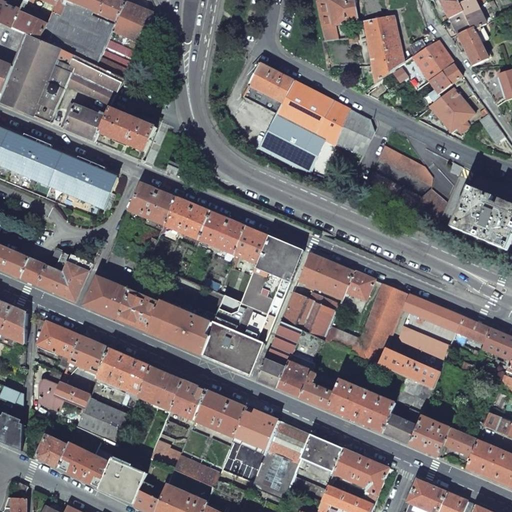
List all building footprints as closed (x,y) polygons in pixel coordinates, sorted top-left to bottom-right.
[(0,0),(0,22),(14,29),(20,16),(22,11),(0,0)] [(58,0),(36,0),(55,8),(58,0)] [(126,2),(120,0),(58,0),(55,8),(47,28),(40,41),(60,50),(63,51),(79,59),(97,67),(126,2)] [(316,0),(326,42),(338,41),(335,27),(330,1),(332,1),(331,0),(316,0)] [(330,1),(335,27),(359,22),(355,0),(336,0),(332,1),(330,1)] [(450,19),(464,12),(466,16),(480,10),(474,0),(444,0),(443,1),(441,2),(446,10),(450,19)] [(124,81),(155,14),(126,2),(97,67),(124,81)] [(495,5),(486,10),(489,18),(490,17),(493,22),(498,19),(493,10),(497,8),(495,5)] [(464,12),(450,19),(458,36),(474,28),(475,30),(483,27),(487,25),(480,10),(466,16),(464,12)] [(47,28),(20,16),(14,29),(27,35),(40,41),(47,28)] [(365,24),(372,63),(387,60),(390,75),(404,64),(395,18),(365,24)] [(474,28),(458,36),(466,52),(473,67),(489,60),(489,59),(492,58),(489,53),(487,54),(481,43),(488,40),(483,27),(475,30),(474,28)] [(40,41),(27,35),(14,68),(2,94),(0,100),(0,102),(34,117),(38,110),(58,63),(55,61),(60,50),(40,41)] [(411,48),(414,58),(428,49),(422,41),(411,48)] [(455,66),(439,42),(428,49),(414,58),(430,80),(431,81),(455,66)] [(58,63),(38,110),(54,117),(68,85),(73,74),(75,70),(69,67),(71,62),(62,58),(60,63),(58,63)] [(97,67),(79,59),(75,70),(73,74),(68,85),(112,107),(124,81),(97,67)] [(374,74),(376,85),(390,75),(387,60),(372,63),(374,74)] [(0,93),(2,94),(14,68),(0,61),(0,93)] [(296,82),(262,64),(250,88),(283,104),(284,105),(296,82)] [(463,78),(455,66),(431,81),(439,94),(463,78)] [(402,69),(395,75),(399,81),(406,76),(402,69)] [(511,72),(499,76),(500,78),(506,97),(507,102),(511,100),(511,72)] [(506,97),(500,78),(491,80),(481,82),(496,102),(506,97)] [(417,90),(424,86),(431,81),(430,80),(423,84),(422,83),(415,88),(417,90)] [(465,80),(454,89),(457,94),(469,85),(465,80)] [(336,145),(351,111),(296,82),(284,105),(283,104),(278,114),(260,150),(296,169),(324,178),(337,146),(336,145)] [(250,88),(244,97),(278,114),(283,104),(250,88)] [(475,116),(454,89),(430,108),(452,134),(458,129),(461,134),(470,128),(466,123),(475,116)] [(414,98),(399,111),(413,118),(424,109),(414,98)] [(480,113),(484,120),(489,116),(477,98),(474,100),(481,112),(480,113)] [(101,116),(75,106),(65,130),(91,141),(96,143),(100,134),(108,116),(101,114),(101,116)] [(127,145),(147,153),(151,143),(155,134),(157,130),(111,110),(108,116),(100,134),(127,145)] [(371,121),(351,111),(336,145),(337,146),(364,157),(375,132),(371,121)] [(505,139),(489,116),(484,120),(481,121),(490,133),(498,145),(505,139)] [(0,158),(11,133),(0,128),(0,158)] [(24,139),(11,133),(0,158),(0,179),(46,198),(64,155),(51,150),(53,146),(39,140),(26,135),(24,139)] [(425,169),(392,150),(385,147),(379,159),(432,188),(433,189),(434,179),(425,169)] [(78,161),(64,155),(46,198),(101,221),(106,209),(110,210),(116,196),(112,194),(119,178),(105,173),(107,169),(93,163),(80,157),(78,161)] [(172,163),(168,173),(178,177),(183,167),(172,163)] [(451,172),(460,175),(463,168),(454,163),(451,172)] [(460,175),(448,204),(440,224),(439,225),(452,229),(469,187),(474,174),(463,168),(460,175)] [(368,185),(396,201),(403,189),(373,173),(368,185)] [(160,191),(143,183),(130,212),(165,227),(177,198),(160,191)] [(494,197),(469,187),(452,229),(507,252),(511,241),(511,204),(500,200),(498,205),(491,203),(494,197)] [(422,200),(416,197),(405,190),(398,202),(439,225),(440,224),(448,204),(433,190),(432,190),(422,200)] [(195,205),(177,198),(165,227),(201,242),(212,212),(195,205)] [(230,220),(212,212),(201,242),(235,256),(247,227),(230,220)] [(259,232),(247,227),(235,256),(259,266),(271,237),(259,232)] [(214,324),(209,336),(212,337),(204,357),(228,367),(253,377),(306,251),(277,239),(271,237),(259,266),(243,304),(226,297),(217,316),(214,324)] [(159,241),(152,239),(148,250),(154,253),(159,241)] [(30,260),(0,247),(0,269),(3,271),(22,279),(30,260)] [(76,302),(94,265),(57,249),(49,268),(47,267),(39,286),(55,293),(76,302)] [(331,262),(312,254),(300,282),(344,300),(346,296),(347,293),(355,272),(331,262)] [(39,286),(47,267),(30,260),(22,279),(25,280),(39,286)] [(178,270),(170,267),(167,273),(176,276),(178,270)] [(372,279),(355,272),(347,293),(367,301),(376,281),(372,279)] [(131,292),(99,278),(85,306),(103,314),(120,321),(131,292)] [(220,286),(206,280),(203,288),(217,294),(220,286)] [(385,285),(361,342),(386,352),(388,349),(404,310),(410,295),(385,285)] [(160,304),(131,292),(120,321),(134,327),(148,333),(160,304)] [(309,300),(294,294),(282,323),(303,332),(318,338),(326,342),(331,329),(338,313),(309,300)] [(309,300),(338,313),(341,307),(312,294),(309,300)] [(442,309),(410,295),(404,310),(411,313),(400,338),(405,344),(410,346),(446,363),(454,342),(464,318),(442,309)] [(348,298),(346,296),(344,300),(341,305),(346,307),(349,300),(348,298)] [(171,297),(168,305),(193,315),(196,307),(171,297)] [(179,346),(204,357),(212,337),(209,336),(214,324),(200,318),(204,311),(196,307),(193,315),(168,305),(161,302),(160,304),(148,333),(179,346)] [(27,314),(5,305),(0,315),(0,338),(2,334),(27,345),(29,315),(27,314)] [(204,311),(200,318),(214,324),(217,316),(204,311)] [(467,337),(486,345),(492,330),(487,328),(464,318),(454,342),(464,346),(467,337)] [(75,334),(48,323),(39,345),(72,359),(81,337),(75,334)] [(290,363),(301,337),(303,332),(282,323),(258,380),(268,384),(279,388),(290,363)] [(326,342),(381,366),(386,352),(361,342),(331,329),(326,342)] [(484,348),(511,359),(511,338),(506,336),(492,330),(486,345),(484,348)] [(318,338),(303,332),(301,337),(315,344),(318,338)] [(96,343),(81,337),(72,359),(71,360),(70,362),(101,375),(111,350),(96,343)] [(410,346),(405,357),(441,373),(446,363),(410,346)] [(405,357),(388,349),(386,352),(381,366),(402,375),(408,377),(435,390),(441,373),(405,357)] [(120,354),(111,350),(101,375),(100,377),(142,395),(153,368),(120,354)] [(351,358),(338,353),(329,376),(341,382),(342,381),(351,358)] [(71,360),(63,357),(57,372),(65,375),(68,369),(70,362),(71,360)] [(511,360),(500,389),(511,394),(511,360)] [(312,372),(290,363),(279,388),(282,390),(302,399),(312,374),(312,372)] [(462,372),(473,376),(475,371),(476,368),(465,364),(462,372)] [(171,375),(153,368),(142,395),(141,398),(168,410),(172,411),(184,381),(171,375)] [(73,371),(68,369),(65,375),(62,382),(62,383),(66,385),(69,381),(73,371)] [(318,377),(312,374),(302,399),(307,401),(329,410),(340,385),(327,379),(325,383),(317,380),(318,377)] [(408,377),(402,375),(396,390),(401,392),(403,390),(408,377)] [(127,395),(124,403),(128,405),(127,406),(136,410),(141,398),(142,395),(100,377),(98,382),(127,395)] [(435,390),(408,377),(403,390),(430,402),(435,390)] [(56,397),(60,386),(47,381),(46,381),(44,381),(42,383),(42,384),(40,404),(61,413),(66,402),(56,397)] [(204,389),(184,381),(172,411),(193,420),(196,421),(208,391),(204,389)] [(397,404),(342,381),(341,382),(340,385),(329,410),(356,422),(384,434),(392,415),(397,404)] [(66,385),(62,383),(60,386),(56,397),(66,402),(86,410),(91,399),(92,396),(66,385)] [(26,396),(6,387),(0,399),(25,409),(26,396)] [(228,400),(208,391),(196,421),(211,428),(210,430),(220,434),(221,432),(236,438),(248,411),(249,408),(228,400)] [(127,406),(96,393),(93,400),(132,417),(136,410),(127,406)] [(93,400),(91,399),(86,410),(78,429),(120,447),(123,440),(132,417),(93,400)] [(424,415),(411,410),(406,421),(419,427),(423,417),(424,415)] [(254,414),(248,411),(236,438),(234,443),(266,457),(281,422),(265,415),(255,411),(254,414)] [(456,417),(447,413),(441,424),(452,429),(456,417)] [(511,421),(490,413),(485,427),(511,438),(511,421)] [(24,426),(0,415),(0,442),(23,452),(24,426)] [(406,421),(392,415),(384,434),(396,439),(412,446),(419,427),(406,421)] [(441,424),(423,417),(419,427),(412,446),(426,452),(440,458),(445,446),(452,429),(441,424)] [(307,433),(281,422),(266,457),(253,488),(285,502),(290,490),(296,477),(303,459),(313,436),(307,433)] [(479,441),(452,429),(445,446),(472,458),(479,441)] [(338,446),(313,436),(303,459),(335,473),(345,449),(338,446)] [(70,448),(49,437),(39,460),(50,465),(61,470),(70,448)] [(154,453),(123,440),(120,447),(151,461),(151,460),(154,453)] [(511,454),(479,441),(472,458),(467,469),(509,487),(511,488),(511,454)] [(95,456),(72,445),(70,448),(61,470),(83,481),(102,490),(112,465),(95,456)] [(180,458),(156,448),(154,453),(151,460),(153,461),(175,471),(180,458)] [(368,459),(345,449),(335,473),(334,474),(380,494),(390,469),(368,459)] [(221,474),(181,457),(180,458),(175,471),(215,488),(218,481),(220,476),(221,474)] [(148,475),(114,460),(112,465),(102,490),(114,495),(136,505),(142,492),(144,485),(145,483),(148,475)] [(327,490),(296,477),(290,490),(307,497),(322,503),(323,501),(327,490)] [(427,511),(430,511),(439,511),(447,493),(444,492),(418,481),(409,503),(415,506),(427,511)] [(144,485),(142,492),(152,497),(162,502),(166,492),(145,483),(144,485)] [(25,497),(29,488),(20,484),(16,493),(25,497)] [(196,497),(169,486),(166,492),(162,502),(158,511),(204,511),(207,507),(209,503),(199,498),(197,501),(195,500),(196,497)] [(363,501),(329,487),(327,490),(323,501),(326,503),(348,511),(372,511),(375,507),(363,501)] [(152,497),(142,492),(136,505),(136,506),(144,511),(147,511),(158,511),(162,502),(152,497)] [(379,497),(367,492),(363,501),(375,507),(379,497)] [(447,493),(439,511),(465,511),(469,503),(465,501),(447,493)] [(26,511),(27,500),(9,499),(9,500),(8,504),(6,509),(14,510),(13,511),(26,511)] [(322,511),(326,503),(323,501),(322,503),(318,511),(322,511)] [(474,511),(477,506),(469,503),(465,511),(474,511)]
